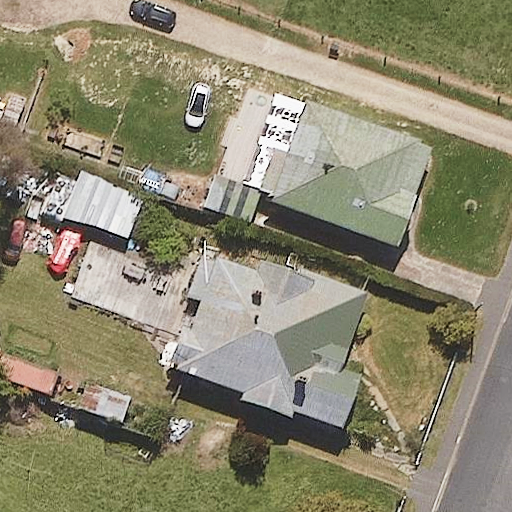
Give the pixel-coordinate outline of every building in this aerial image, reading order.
[(431,147),(251,86),(232,141),(274,155),(259,198),(398,245),(431,147)] [(262,187),(218,169),(204,206),(248,223),(262,187)] [(77,187),(38,170),(22,207),(60,225),(77,187)] [(263,272),(214,256),(177,369),(243,391),(240,399),(341,432),(359,377),(341,371),(366,294),(266,261),(263,272)] [(0,354),(0,381),(53,399),(61,374),(0,354)] [(130,398),(70,380),(63,406),(122,423),(130,398)]
